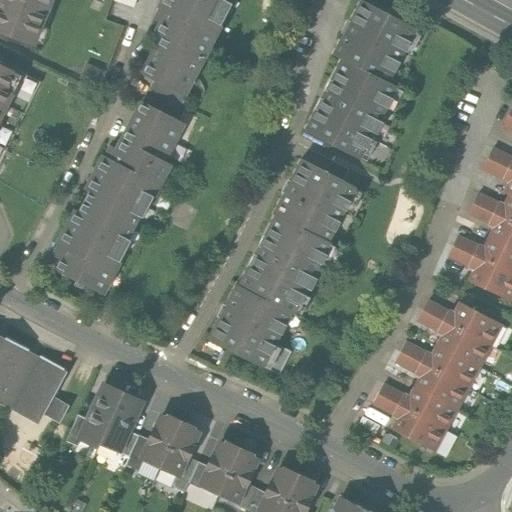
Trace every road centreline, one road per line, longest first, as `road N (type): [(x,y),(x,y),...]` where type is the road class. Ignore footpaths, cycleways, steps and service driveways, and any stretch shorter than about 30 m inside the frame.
road 1 (residential): [(169,374),(253,232),(341,0)]
road 2 (residential): [(328,446),(436,258),(505,82)]
road 3 (residential): [(14,300),(73,205),(116,114),(155,0)]
road 4 (residential): [(328,446),(169,374)]
road 5 (residential): [(169,374),(14,300)]
road 6 (residential): [(460,511),(328,446)]
